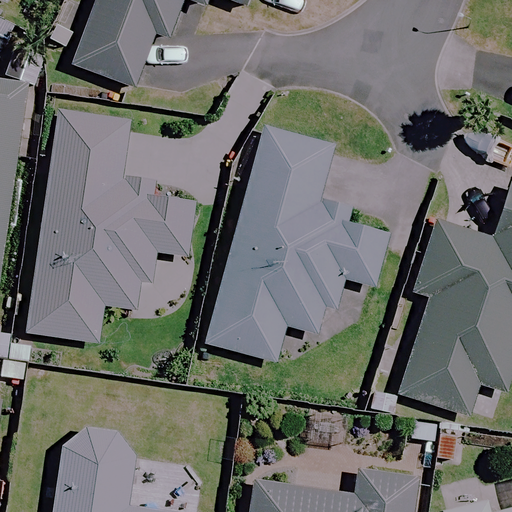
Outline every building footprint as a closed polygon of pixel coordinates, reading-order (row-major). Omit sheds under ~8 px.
[(249,0),(90,0),(64,68),(129,92),(150,36),(163,41),(179,2),(201,10),(204,0),(213,0),(245,12),(249,0)] [(0,223),(15,102),(0,100),(0,223)] [(189,187),(116,179),(119,160),(123,121),(48,113),(44,151),(36,151),(15,334),(98,343),(102,310),(132,314),(135,286),(148,287),(151,255),(182,258),(189,187)] [(312,336),(318,310),(333,313),(340,283),(366,289),(379,237),(343,228),(346,215),(311,206),(325,150),(253,132),(199,347),(270,365),(279,328),(312,336)] [(511,358),(511,217),(487,210),(478,240),(429,225),(409,289),(421,292),(389,397),(463,420),(473,388),(500,397),(511,358)] [(426,466),(449,468),(451,450),(463,451),(466,426),(407,421),(405,445),(427,448),(426,466)] [(60,450),(51,511),(150,511),(127,509),(134,459),(115,434),(83,429),(60,450)] [(403,511),(407,481),(349,473),(345,499),(254,486),(250,511),(403,511)]
